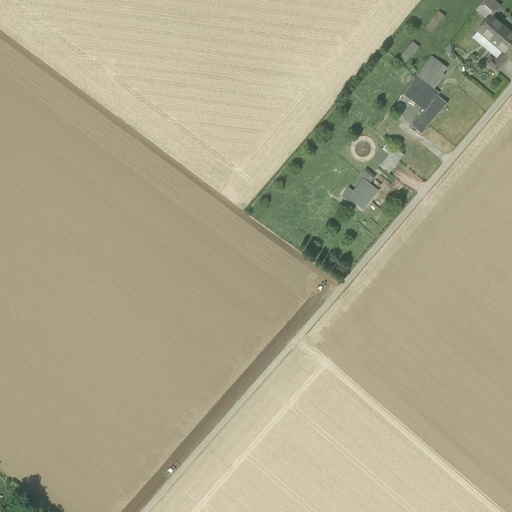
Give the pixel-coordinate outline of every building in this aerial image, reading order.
[(486,0),(477,11),(488,20),(491,17),(500,7),(491,0),(486,0)] [(425,31),(430,35),(444,21),(439,16),(425,31)] [(478,32),(502,52),(509,58),(511,54),(511,34),(491,17),(488,20),(478,32)] [(473,38),(497,58),(502,52),(478,32),(473,38)] [(398,63),(403,68),(418,50),(413,46),(398,63)] [(501,67),(509,58),(502,52),(497,58),(494,61),(501,67)] [(486,64),(496,73),(501,67),(494,61),(491,58),(486,64)] [(424,82),(435,68),(438,64),(431,59),(417,77),(424,82)] [(446,70),(438,64),(435,68),(443,74),(446,70)] [(443,74),(435,68),(424,82),(432,88),(443,74)] [(403,95),(425,111),(438,96),(440,94),(432,88),(424,82),(417,77),(403,95)] [(447,104),(438,96),(425,111),(412,127),(422,135),(447,104)] [(386,145),(382,150),(389,156),(393,151),(386,145)] [(380,167),(389,174),(404,156),(395,148),(393,151),(389,156),(382,164),(380,167)] [(374,158),(382,164),(389,156),(382,150),(381,149),(374,158)] [(366,170),(365,171),(374,179),(376,177),(366,170)] [(365,171),(361,176),(370,184),(374,179),(365,171)] [(350,200),(350,201),(363,211),(379,192),(364,179),(353,192),(355,194),(366,181),(376,190),(361,209),(350,200)] [(350,200),(361,209),(376,190),(366,181),(355,194),(350,200)] [(350,200),(355,194),(353,192),(349,189),(342,197),(348,203),(350,201),(350,200)]
